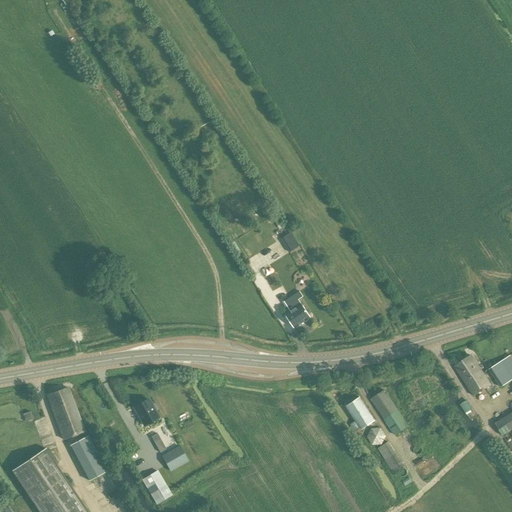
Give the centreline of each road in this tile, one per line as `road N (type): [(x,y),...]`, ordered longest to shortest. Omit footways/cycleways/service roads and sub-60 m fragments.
road 1 (primary): [(0,379),(152,355),(344,359),(511,316)]
road 2 (track): [(223,357),(211,262),(53,10)]
